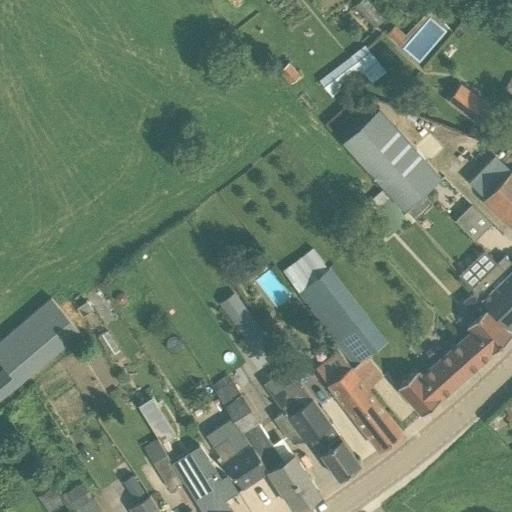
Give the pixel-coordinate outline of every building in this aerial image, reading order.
[(387,33),(399,42),(406,33),(394,24),(387,33)] [(333,96),(364,72),(350,57),(321,80),(320,81),(333,96)] [(383,68),(377,61),(364,72),(365,73),(372,82),(386,71),(383,68)] [(301,75),(289,64),(281,72),(292,84),(301,75)] [(461,81),(447,99),(476,121),(490,103),(461,81)] [(378,106),(342,139),(404,206),(440,173),(378,106)] [(511,166),(483,197),(511,224),(511,166)] [(438,192),(434,186),(426,194),(433,202),(438,198),(438,192)] [(380,189),(361,206),(386,233),(405,216),(380,189)] [(431,201),(424,193),(404,212),(411,220),(431,201)] [(473,202),(455,220),(466,230),(484,212),(473,202)] [(365,233),(361,235),(359,236),(344,243),(351,257),(372,247),(365,233)] [(367,352),(386,337),(313,245),(283,269),(356,360),(366,352),(367,352)] [(511,261),(505,254),(497,261),(509,272),(511,276),(511,261)] [(511,325),(511,276),(509,272),(497,261),(470,285),(509,329),(511,325)] [(511,333),(511,332),(509,329),(470,285),(474,290),(460,303),(473,317),(465,324),(469,328),(460,336),(482,361),(511,333)] [(220,302),(248,341),(263,330),(236,291),(220,302)] [(120,292),(117,294),(116,298),(118,302),(123,303),(126,301),(127,297),(125,293),(120,292)] [(0,397),(78,331),(48,296),(0,337),(0,360),(4,366),(0,369),(0,397)] [(423,413),(482,361),(460,336),(420,371),(416,367),(397,384),(423,413)] [(368,385),(352,363),(350,365),(337,348),(315,366),(380,448),(403,431),(367,387),(368,385)] [(361,463),(342,436),(340,437),(290,366),(265,383),(283,409),(275,415),(292,440),(305,439),(309,436),(339,478),(361,463)] [(212,382),(235,419),(269,470),(270,469),(295,508),(320,492),(293,451),(283,458),(257,418),(229,372),(212,382)] [(140,409),(161,443),(175,435),(155,401),(140,409)] [(209,435),(231,471),(242,488),(269,470),(235,419),(209,435)] [(144,444),(170,487),(181,480),(156,437),(144,444)] [(225,499),(238,490),(224,470),(193,489),(198,496),(195,498),(203,511),(233,511),(225,499)] [(141,484),(130,491),(136,500),(147,493),(141,484)] [(67,511),(51,487),(39,495),(50,511),(67,511)] [(161,511),(150,493),(148,494),(134,503),(128,507),(131,511),(161,511)] [(103,511),(93,497),(70,511),(103,511)]
